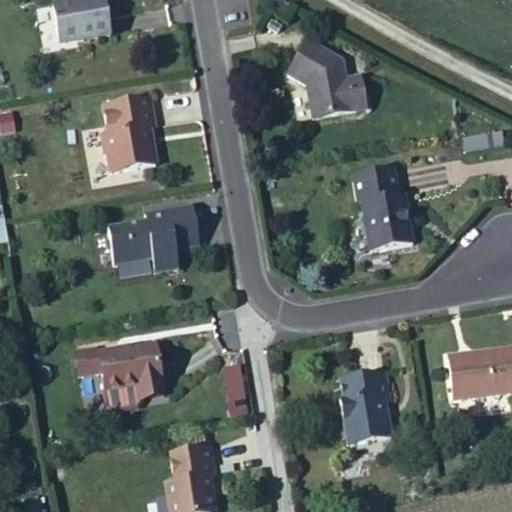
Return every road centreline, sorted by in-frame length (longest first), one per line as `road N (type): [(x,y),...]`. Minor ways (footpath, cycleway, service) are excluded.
road 1 (residential): [(201,0),(254,294),(269,313),(326,314),(470,292),(511,258)]
road 2 (residential): [(345,0),(511,87)]
